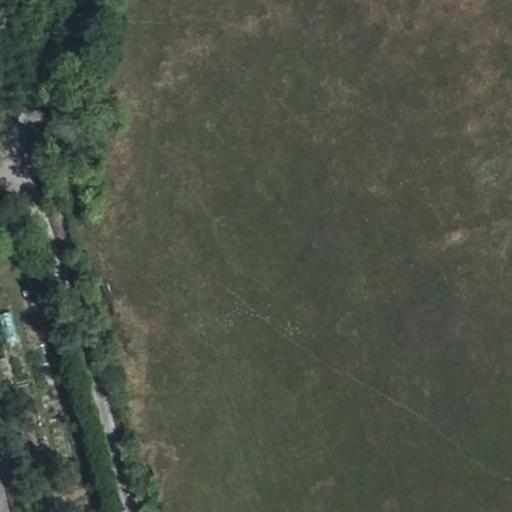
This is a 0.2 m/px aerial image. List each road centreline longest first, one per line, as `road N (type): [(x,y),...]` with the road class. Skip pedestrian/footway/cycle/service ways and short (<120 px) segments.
road 1 (residential): [(22,131),(132,511)]
road 2 (track): [(0,179),(64,0)]
